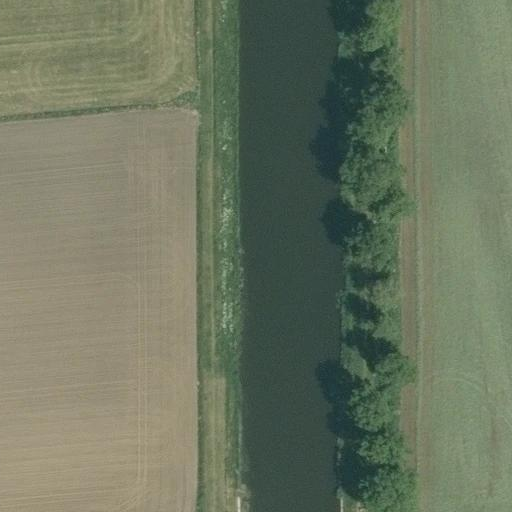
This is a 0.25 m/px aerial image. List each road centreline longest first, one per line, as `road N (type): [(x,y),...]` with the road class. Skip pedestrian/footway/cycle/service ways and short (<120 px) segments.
road 1 (track): [(213,511),(212,0)]
road 2 (track): [(361,511),(360,0)]
